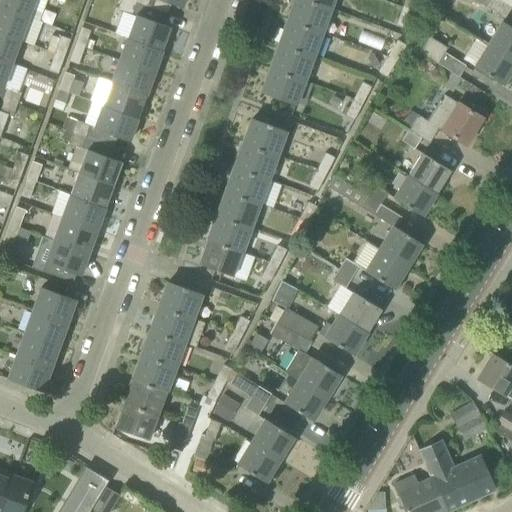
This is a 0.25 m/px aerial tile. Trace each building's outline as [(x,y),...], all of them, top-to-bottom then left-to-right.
[(33,0),(1,0),(0,4),(0,6),(27,17),(33,0)] [(131,15),(136,3),(127,0),(120,0),(117,10),(131,15)] [(127,0),(136,3),(167,14),(170,4),(182,8),(184,0),(127,0)] [(295,0),(288,20),(321,33),(330,8),(306,0),(295,0)] [(306,0),(330,8),(333,0),(306,0)] [(404,0),(402,8),(412,12),(415,0),(404,0)] [(486,9),(491,0),(473,0),(486,9)] [(0,6),(0,33),(19,40),(27,17),(0,6)] [(412,12),(402,8),(396,26),(405,30),(412,12)] [(134,15),(126,37),(162,50),(170,28),(134,15)] [(279,45),(313,57),(321,33),(288,20),(279,45)] [(511,59),(511,28),(502,23),(488,45),(511,59)] [(84,48),(88,38),(90,31),(81,28),(75,44),(84,48)] [(0,33),(0,60),(10,64),(19,40),(0,33)] [(61,36),(55,53),(64,57),(70,40),(61,36)] [(118,60),(154,73),(162,50),(126,37),(118,60)] [(418,53),(458,78),(465,67),(444,53),(447,49),(428,37),(418,53)] [(397,40),(387,56),(396,62),(406,46),(397,40)] [(75,44),(69,61),(78,65),(84,48),(75,44)] [(270,69),(304,81),(313,57),(279,45),(270,69)] [(511,69),(511,59),(488,45),(474,68),(502,85),(511,69)] [(58,74),(64,57),(55,53),(48,71),(58,74)] [(387,77),(396,62),(387,56),(378,72),(387,77)] [(10,64),(0,60),(0,86),(2,87),(10,64)] [(110,83),(145,96),(154,73),(118,60),(110,83)] [(304,81),(270,69),(261,93),(295,106),(304,81)] [(65,73),(58,90),(69,93),(75,76),(65,73)] [(102,106),(137,119),(145,96),(110,83),(102,106)] [(361,83),(353,99),(362,104),(371,88),(361,83)] [(17,104),(18,102),(21,93),(7,88),(3,99),(17,104)] [(438,129),(465,146),(482,118),(445,94),(428,121),(417,115),(410,127),(407,131),(420,139),(429,144),(438,129)] [(17,104),(3,99),(0,106),(0,135),(7,116),(12,118),(17,104)] [(354,121),(362,104),(353,99),(344,116),(354,121)] [(94,129),(129,142),(137,119),(102,106),(94,129)] [(252,119),(243,143),(278,156),(286,132),(252,119)] [(76,121),(72,132),(87,138),(91,126),(76,121)] [(407,131),(401,141),(414,149),(420,139),(407,131)] [(82,150),(87,138),(72,132),(68,145),(82,150)] [(243,143),(234,167),(269,180),(278,156),(243,143)] [(78,172),(113,185),(121,162),(86,149),(78,172)] [(18,152),(12,169),(22,173),(28,156),(18,152)] [(407,176),(436,193),(450,171),(421,153),(407,176)] [(326,175),(334,159),(325,154),(316,170),(326,175)] [(35,182),(41,166),(32,162),(26,179),(35,182)] [(234,167),(225,192),(260,204),(269,180),(234,167)] [(15,190),(22,173),(12,169),(5,186),(15,190)] [(326,175),(316,170),(308,187),(317,192),(326,175)] [(70,195),(105,208),(113,185),(78,172),(70,195)] [(422,216),(436,193),(407,176),(393,200),(422,216)] [(374,216),(380,205),(356,190),(334,177),(327,188),(374,216)] [(26,179),(20,196),(30,199),(35,182),(26,179)] [(362,179),(356,190),(380,205),(387,194),(362,179)] [(225,192),(216,216),(251,228),(260,204),(225,192)] [(61,218),(96,230),(105,208),(70,195),(61,218)] [(299,219),(308,224),(317,207),(307,202),(299,219)] [(19,227),(25,211),(16,207),(10,224),(19,227)] [(216,216),(208,240),(242,253),(251,228),(216,216)] [(53,240),(88,253),(96,230),(61,218),(53,240)] [(290,235),(300,240),(308,224),(299,219),(290,235)] [(13,244),(19,227),(10,224),(4,240),(13,244)] [(393,226),(392,228),(379,249),(407,266),(421,244),(393,226)] [(76,274),(80,276),(88,253),(53,240),(42,271),(73,282),(76,274)] [(208,240),(199,264),(233,277),(242,253),(208,240)] [(277,246),(268,262),(277,267),(286,250),(277,246)] [(393,289),(407,266),(379,249),(365,273),(393,289)] [(345,259),(338,270),(352,278),(358,267),(345,259)] [(260,279),(269,283),(277,267),(268,262),(260,279)] [(352,278),(338,270),(331,281),(345,289),(352,278)] [(272,299),(287,307),(296,288),(282,281),(272,299)] [(159,306),(192,318),(201,293),(167,282),(159,306)] [(41,287),(33,310),(67,323),(76,300),(41,287)] [(367,332),(381,309),(353,292),(339,315),(367,332)] [(159,306),(150,330),(183,342),(196,347),(205,322),(192,318),(159,306)] [(307,320),(285,307),(276,322),(309,341),(310,340),(315,332),(307,328),(307,320)] [(59,346),(67,323),(33,310),(24,333),(59,346)] [(367,332),(339,315),(332,326),(326,322),(320,330),(322,335),(325,337),(325,338),(353,355),(367,332)] [(240,317),(231,333),(240,338),(249,322),(240,317)] [(312,342),(310,340),(309,341),(276,322),(269,334),(297,350),(284,372),(298,381),(297,381),(326,398),(340,375),(305,354),(312,342)] [(150,330),(141,355),(175,367),(183,342),(150,330)] [(24,333),(16,356),(50,369),(59,346),(24,333)] [(223,350),(232,355),(240,338),(231,333),(223,350)] [(511,366),(492,354),(476,380),(511,401),(511,366)] [(141,355),(133,379),(166,391),(175,367),(141,355)] [(42,391),(50,369),(16,356),(7,379),(42,391)] [(222,365),(214,381),(223,386),(232,370),(222,365)] [(230,384),(251,397),(264,405),(271,395),(258,386),(236,373),(230,384)] [(133,379),(124,403),(157,415),(166,391),(133,379)] [(215,403),(223,386),(214,381),(205,398),(215,403)] [(312,420),(326,398),(297,381),(283,404),(312,420)] [(223,395),(211,413),(228,424),(239,405),(223,395)] [(264,405),(251,397),(244,408),(257,416),(264,405)] [(149,440),(149,439),(157,415),(124,403),(115,428),(149,440)] [(450,414),(457,429),(480,417),(473,403),(450,414)] [(187,406),(181,423),(191,427),(197,410),(187,406)] [(511,416),(504,411),(497,422),(511,431),(511,416)] [(457,429),(463,441),(486,429),(480,417),(457,429)] [(210,419),(205,436),(204,436),(213,439),(214,440),(221,423),(210,419)] [(251,442),(279,460),(293,437),(265,420),(251,442)] [(182,452),(191,427),(181,423),(178,423),(170,447),(182,452)] [(204,436),(205,436),(201,434),(193,456),(206,460),(213,439),(204,436)] [(453,469),(453,468),(440,441),(419,450),(430,476),(446,511),(463,505),(458,495),(453,497),(449,488),(456,485),(450,470),(453,469)] [(265,482),(279,460),(251,442),(237,465),(265,482)] [(458,495),(463,505),(494,490),(479,456),(453,468),(453,469),(450,470),(456,485),(449,488),(453,497),(458,495)] [(91,468),(64,511),(87,511),(91,506),(100,511),(109,511),(120,494),(105,485),(109,478),(91,468)] [(0,511),(21,511),(31,484),(0,473),(0,511)] [(446,511),(430,476),(417,482),(414,475),(394,484),(406,511),(446,511)]
